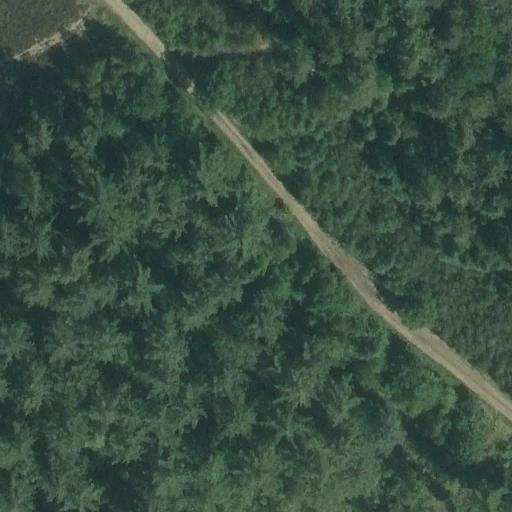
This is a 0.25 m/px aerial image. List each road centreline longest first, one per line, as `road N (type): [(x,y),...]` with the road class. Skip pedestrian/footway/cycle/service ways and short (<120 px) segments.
road 1 (track): [(106,0),(402,337),(511,430)]
road 2 (unknown): [(0,276),(100,207),(225,101),(355,93),(436,119)]
